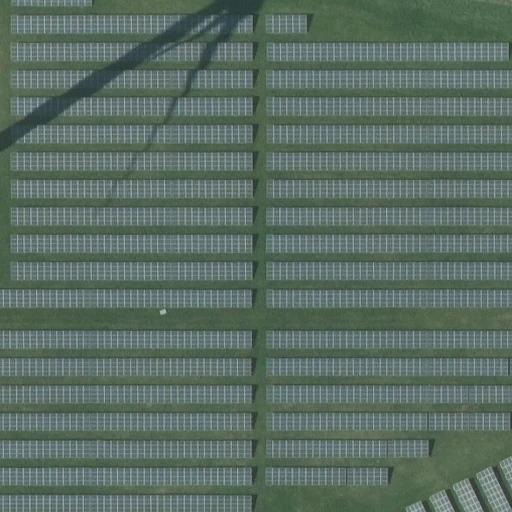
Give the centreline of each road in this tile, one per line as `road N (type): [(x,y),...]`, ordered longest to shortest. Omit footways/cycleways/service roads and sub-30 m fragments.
road 1 (track): [(361,0),(511,20),(511,444),(350,511)]
road 2 (track): [(260,0),(262,511)]
road 3 (track): [(511,321),(0,322)]
